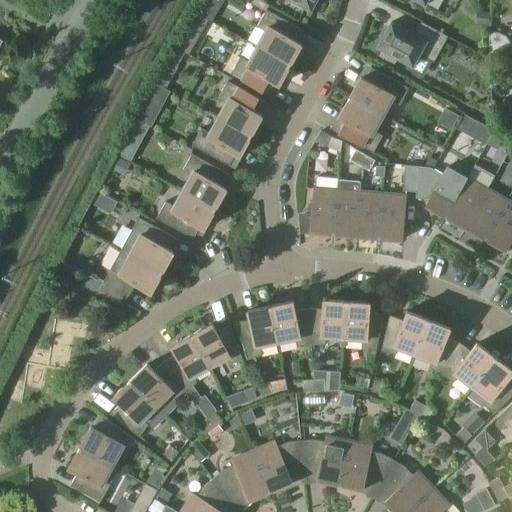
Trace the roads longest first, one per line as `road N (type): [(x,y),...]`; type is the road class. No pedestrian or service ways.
road 1 (residential): [(276,266),(130,336),(90,376),(37,453),(50,493),(67,511)]
road 2 (residential): [(276,266),(270,194),(279,151),(358,0)]
road 3 (residential): [(511,343),(422,290),(276,266)]
road 4 (residential): [(0,173),(83,15)]
